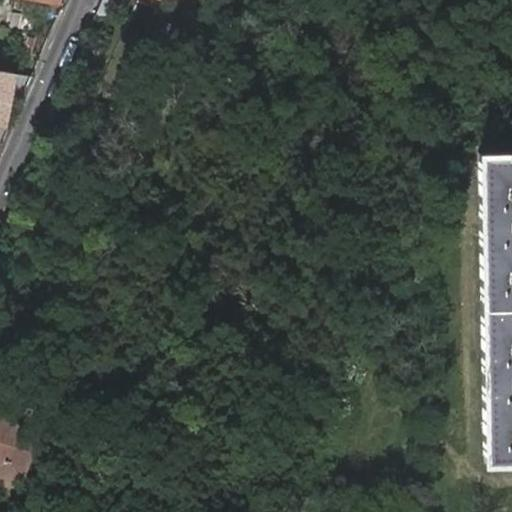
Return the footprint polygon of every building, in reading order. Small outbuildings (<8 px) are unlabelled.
[(185,32),(171,26),(162,50),(175,55),(185,32)] [(16,73),(0,70),(0,125),(6,127),(16,73)] [(511,463),(511,152),(476,153),(484,464),(511,463)] [(0,475),(13,480),(36,422),(0,407),(0,475)] [(0,482),(11,486),(13,480),(0,475),(0,482)]
